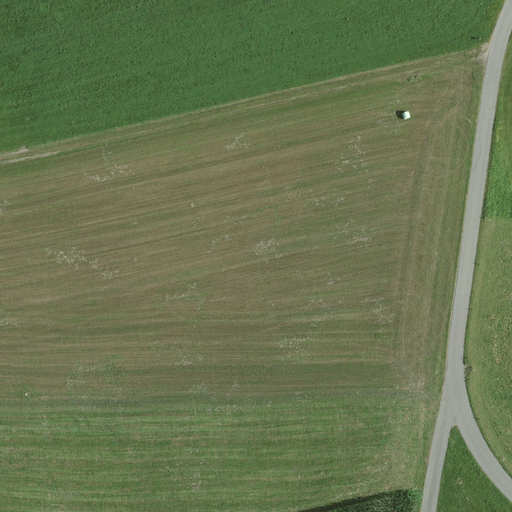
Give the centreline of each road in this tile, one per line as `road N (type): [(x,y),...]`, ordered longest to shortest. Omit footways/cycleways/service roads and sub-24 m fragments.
road 1 (unclassified): [(511,7),(495,56),(455,389),(475,440),(511,490)]
road 2 (track): [(428,511),(455,389)]
